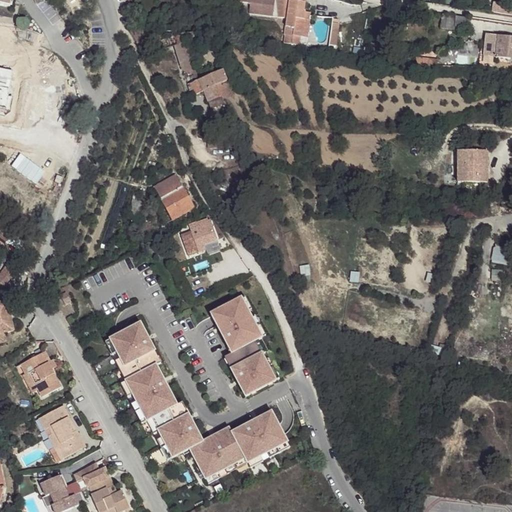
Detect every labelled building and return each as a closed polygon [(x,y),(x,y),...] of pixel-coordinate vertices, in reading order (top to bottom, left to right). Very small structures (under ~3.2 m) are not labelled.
[(305,48),(310,14),(303,13),(305,4),(293,2),(280,0),(240,0),(240,2),(251,3),(249,13),(287,18),(284,43),(299,46),(305,48)] [(492,12),(511,15),(511,5),(493,3),(492,12)] [(442,19),(441,28),(463,31),(465,19),(456,17),(455,21),(442,19)] [(339,25),(332,25),(329,45),(336,46),(339,25)] [(511,39),(486,36),(484,57),(511,59),(511,39)] [(185,83),(196,80),(186,43),(175,46),(185,83)] [(223,71),(188,85),(190,91),(194,89),(196,94),(203,91),(208,102),(221,97),(216,85),(226,80),(223,71)] [(216,85),(221,97),(231,93),(226,80),(216,85)] [(221,97),(208,102),(210,109),(223,104),(221,97)] [(458,151),(458,183),(487,183),(487,164),(485,164),(485,161),(487,161),(487,152),(458,151)] [(193,208),(175,177),(155,188),(172,220),(193,208)] [(191,232),(181,236),(188,256),(198,252),(195,243),(202,241),(200,238),(214,233),(210,221),(208,222),(207,219),(189,226),(191,232)] [(490,262),(510,267),(511,254),(511,248),(494,245),(490,262)] [(19,269),(10,261),(7,266),(16,273),(19,269)] [(0,282),(6,286),(16,273),(7,266),(0,275),(0,282)] [(60,296),(66,306),(71,303),(66,294),(60,296)] [(244,297),(240,299),(247,311),(251,309),(244,297)] [(246,397),(275,382),(265,362),(261,355),(254,342),(258,340),(261,339),(251,319),(247,311),(240,299),(211,315),(232,355),(225,359),(246,397)] [(0,343),(6,342),(4,334),(13,331),(6,303),(0,304),(0,343)] [(251,319),(261,339),(265,337),(255,317),(251,319)] [(160,364),(140,325),(110,340),(117,353),(120,360),(131,379),(126,382),(132,395),(136,402),(147,422),(152,419),(162,439),(172,459),(190,449),(206,479),(218,473),(225,469),(245,459),(247,464),(260,457),(267,454),(287,443),(271,413),(231,434),(229,429),(203,442),(182,403),(177,406),(156,366),(160,364)] [(117,353),(110,340),(105,343),(112,356),(117,353)] [(258,340),(254,342),(261,355),(265,353),(258,340)] [(51,370),(48,364),(50,362),(45,352),(20,365),(25,375),(26,375),(29,374),(37,390),(41,398),(61,387),(51,370)] [(131,379),(120,360),(115,362),(126,382),(131,379)] [(269,360),(265,362),(275,382),(279,380),(269,360)] [(50,362),(48,364),(51,370),(56,367),(53,361),(50,362)] [(32,393),(37,390),(29,374),(26,375),(25,375),(23,376),(32,393)] [(132,395),(126,382),(121,385),(127,397),(132,395)] [(147,422),(136,402),(131,405),(141,424),(147,422)] [(59,446),(65,458),(85,448),(77,432),(72,434),(69,429),(71,428),(71,426),(67,418),(69,418),(63,407),(39,420),(54,449),(59,446)] [(77,432),(69,418),(67,418),(71,426),(71,428),(69,429),(72,434),(77,432)] [(172,459),(162,439),(157,442),(167,461),(172,459)] [(287,443),(267,454),(270,459),(289,448),(287,443)] [(56,463),(65,458),(59,446),(54,449),(50,451),(56,463)] [(260,457),(247,464),(250,469),(263,462),(260,457)] [(245,459),(225,469),(228,474),(247,464),(245,459)] [(113,487),(105,469),(99,472),(96,464),(74,475),(77,483),(83,480),(87,488),(89,488),(93,496),(91,497),(98,511),(105,511),(115,508),(116,511),(122,511),(129,509),(122,492),(117,495),(111,497),(107,490),(113,487)] [(218,473),(206,479),(208,484),(221,478),(218,473)] [(54,511),(66,511),(69,511),(78,506),(74,496),(68,498),(62,486),(66,484),(62,476),(49,482),(47,478),(41,479),(43,484),(40,485),(46,497),(42,499),(46,509),(52,507),(54,511)] [(68,489),(66,484),(62,486),(68,498),(74,496),(70,488),(68,489)] [(117,495),(113,487),(107,490),(111,497),(117,495)]
